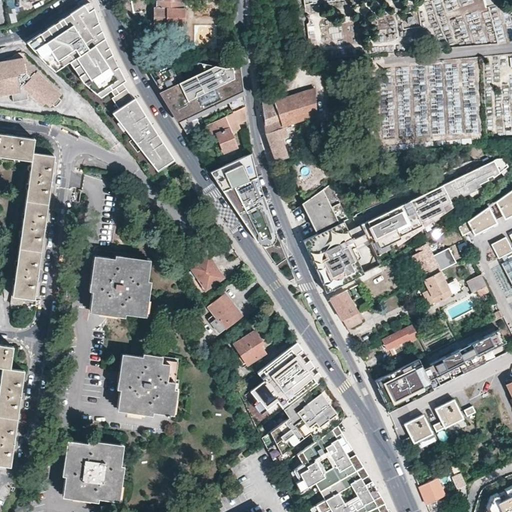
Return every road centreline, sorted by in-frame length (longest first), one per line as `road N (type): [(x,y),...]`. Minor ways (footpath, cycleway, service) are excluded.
road 1 (secondary): [(388,452),(158,107),(106,0)]
road 2 (tertiary): [(388,452),(269,185),(238,0)]
